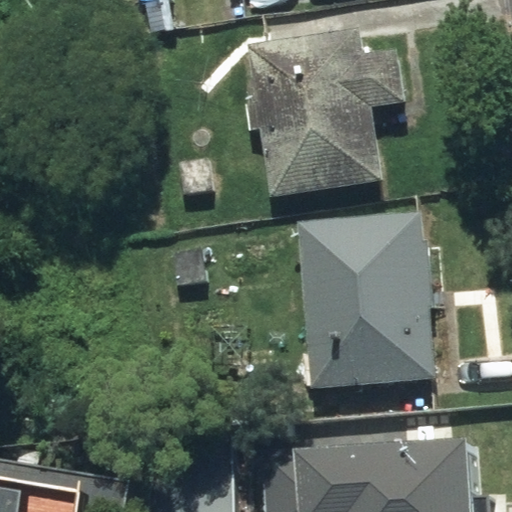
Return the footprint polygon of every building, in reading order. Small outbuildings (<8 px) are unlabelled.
[(231,162),(271,158),(276,205),(426,191),(411,36),(256,50),(264,132),(229,135),(231,162)] [(438,216),(311,227),(324,391),(451,381),(438,216)] [(298,222),(234,230),(239,273),(303,265),(298,222)] [(279,344),(230,348),(234,394),(283,389),(279,344)] [(457,447),(457,425),(408,425),(409,448),(276,450),(276,511),(489,511),(488,447),(457,447)] [(151,511),(157,488),(0,451),(0,511),(151,511)]
